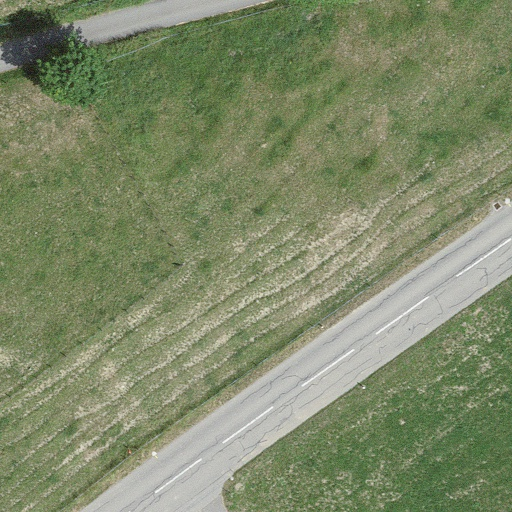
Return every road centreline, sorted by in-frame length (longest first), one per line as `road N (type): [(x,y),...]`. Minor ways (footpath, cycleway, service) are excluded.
road 1 (tertiary): [(129,511),(511,241)]
road 2 (residential): [(0,55),(208,0)]
